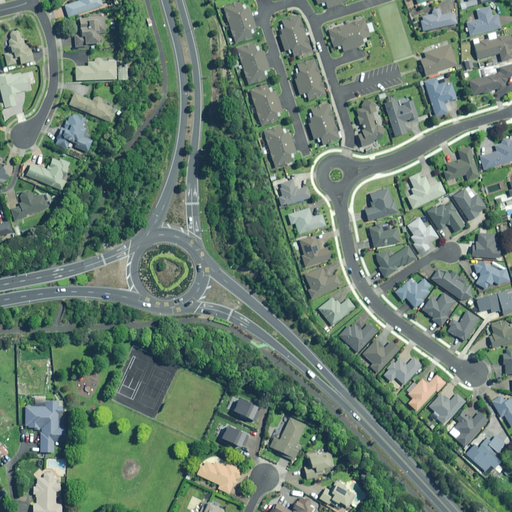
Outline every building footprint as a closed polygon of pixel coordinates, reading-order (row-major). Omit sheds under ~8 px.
[(77,0),(77,1),(64,5),(68,17),(103,6),(100,0),(77,0)] [(223,7),(235,43),(253,37),(250,29),(255,27),(249,7),(243,9),(240,2),(223,7)] [(493,16),(490,7),(476,11),(478,19),(466,22),(469,36),(501,28),(498,15),(493,16)] [(441,15),(439,9),(432,10),(433,14),(422,17),(423,20),(421,21),(423,31),(457,24),(455,12),(441,15)] [(310,50),(298,14),(281,20),(284,27),(280,29),(281,33),(279,34),(284,49),(290,48),(293,56),(310,50)] [(107,32),(106,15),(80,18),(81,35),(74,36),(75,47),(86,46),(86,44),(99,43),(98,33),(107,32)] [(365,18),(329,30),(335,47),(343,45),(345,50),(360,45),(359,43),(364,42),(363,38),(370,35),(365,18)] [(23,37),(20,38),(19,31),(9,33),(11,40),(8,40),(10,47),(8,48),(9,53),(4,54),(7,66),(16,64),(15,60),(19,59),(21,64),(34,61),(31,49),(26,50),(23,37)] [(511,44),(511,42),(510,35),(489,41),(489,40),(474,43),(478,59),(499,54),(501,61),(511,58),(511,54),(511,49),(511,48),(511,44)] [(237,49),(249,85),(266,79),(263,70),(269,68),(262,49),(257,51),(254,43),(237,49)] [(420,60),(426,76),(457,66),(450,44),(425,53),(426,58),(420,60)] [(76,80),(85,80),(85,85),(119,85),(119,79),(125,79),(125,68),(116,68),(116,62),(102,62),(102,58),(95,58),(95,62),(88,62),(88,66),(76,67),(76,80)] [(326,95),(314,59),(297,65),(300,72),(296,74),(297,78),(295,79),(300,95),(306,93),(309,101),(326,95)] [(471,59),(464,61),(466,70),(474,68),(471,59)] [(494,73),(493,68),(486,70),(487,76),(468,80),(472,95),(507,88),(505,78),(511,76),(511,64),(499,67),(500,72),(494,73)] [(30,82),(27,72),(0,78),(0,88),(5,108),(16,105),(13,94),(29,90),(27,83),(30,82)] [(445,86),(442,76),(424,82),(435,116),(447,113),(444,102),(456,99),(452,84),(445,86)] [(250,90),(262,126),(280,120),(277,111),(282,109),(276,90),(270,92),(267,84),(250,90)] [(93,102),(74,94),(69,105),(111,123),(115,114),(110,112),(114,104),(95,96),(93,102)] [(375,107),(376,105),(365,99),(361,106),(362,108),(356,110),(363,133),(358,134),(362,146),(374,143),(373,141),(377,140),(380,141),(385,129),(377,125),(373,112),(377,111),(375,107)] [(399,106),(397,100),(384,104),(395,137),(407,133),(404,121),(418,117),(413,101),(399,106)] [(340,139),(329,104),(311,109),(314,117),(310,118),(311,122),(309,123),(315,139),(320,137),(323,145),(340,139)] [(85,120),(70,114),(63,130),(62,129),(55,144),(66,149),(69,141),(76,144),(74,147),(87,152),(92,141),(83,137),(86,129),(82,127),(85,120)] [(264,131),(276,167),(293,161),(290,153),(296,151),(289,131),(283,133),(281,126),(264,131)] [(495,152),(479,157),(482,169),(511,160),(511,140),(509,141),(509,140),(506,139),(502,139),(500,143),(500,144),(494,146),(495,152)] [(479,177),(470,147),(458,151),(461,160),(446,164),(448,171),(443,172),(446,181),(465,175),(467,181),(479,177)] [(0,183),(9,178),(3,168),(0,170),(0,159),(2,158),(0,154),(0,183)] [(59,161),(52,159),(47,171),(32,164),(27,176),(62,190),(65,182),(61,180),(63,175),(65,176),(70,163),(59,159),(59,161)] [(420,179),(418,174),(409,178),(413,188),(411,190),(413,194),(407,197),(412,209),(445,193),(439,182),(429,187),(425,177),(420,179)] [(282,188),(279,189),(282,197),(278,198),(281,206),(310,198),(307,187),(295,190),(292,180),(280,184),(282,188)] [(392,202),(388,189),(369,194),(373,208),(365,210),(368,221),(397,214),(394,201),(392,202)] [(471,199),(464,189),(453,197),(469,222),(479,215),(477,213),(486,207),(477,195),(471,199)] [(33,197),(32,193),(27,190),(21,192),(19,197),(21,203),(18,203),(19,206),(10,209),(14,221),(26,218),(25,215),(47,208),(42,194),(33,197)] [(455,209),(451,203),(444,207),(441,203),(436,207),(427,213),(439,230),(449,224),(455,233),(465,227),(454,210),(455,209)] [(312,218),(309,208),(288,215),(291,225),(295,223),(298,234),(326,226),(322,215),(312,218)] [(426,229),(419,218),(407,226),(413,236),(410,237),(414,244),(413,245),(419,255),(429,248),(427,245),(438,238),(430,226),(426,229)] [(0,237),(13,233),(9,221),(0,224),(0,237)] [(385,231),(383,223),(375,225),(376,227),(369,228),(374,248),(400,242),(397,229),(385,231)] [(498,234),(478,233),(478,241),(476,241),(475,246),(473,246),(472,257),(499,258),(500,249),(497,249),(498,241),(498,237),(498,234)] [(320,249),(316,237),(309,239),(308,238),(299,240),(304,255),(302,256),(305,267),(331,259),(328,247),(320,249)] [(379,266),(376,268),(383,278),(396,270),(394,268),(401,264),(403,266),(415,259),(407,246),(388,259),(386,252),(374,254),(376,262),(379,266)] [(476,273),(478,273),(481,274),(476,284),(487,289),(489,284),(491,285),(493,282),(498,284),(510,281),(507,269),(499,271),(497,269),(498,266),(491,262),(489,266),(483,262),(473,265),(476,273)] [(328,278),(323,267),(304,275),(311,289),(308,290),(312,298),(341,285),(336,275),(328,278)] [(472,299),(469,286),(463,287),(466,281),(453,272),(451,275),(446,272),(444,274),(437,270),(431,279),(461,300),(472,299)] [(417,285),(411,278),(394,292),(402,301),(406,298),(415,309),(421,303),(420,302),(430,294),(426,290),(431,287),(424,279),(417,285)] [(511,292),(506,294),(505,291),(476,300),(480,312),(490,309),(491,313),(501,310),(503,316),(511,313),(510,308),(511,307),(511,292)] [(455,302),(443,293),(437,302),(430,298),(422,310),(433,318),(432,320),(441,327),(447,318),(445,316),(455,302)] [(348,299),(341,305),(337,300),(335,302),(332,298),(318,309),(332,326),(355,308),(348,299)] [(479,318),(466,311),(459,324),(452,320),(449,325),(451,326),(447,332),(466,342),(479,318)] [(511,328),(508,330),(506,321),(491,326),(494,334),(489,336),(493,349),(511,342),(511,328)] [(377,331),(369,323),(362,331),(352,322),(339,336),(357,353),(377,331)] [(399,349),(391,341),(385,349),(376,341),(363,355),(373,364),(370,367),(377,373),(399,349)] [(507,354),(503,354),(504,365),(505,365),(505,375),(511,374),(511,349),(507,350),(507,354)] [(407,366),(399,359),(397,362),(395,360),(387,368),(389,370),(384,375),(391,382),(395,377),(404,385),(422,365),(414,358),(407,366)] [(445,383),(436,375),(428,384),(422,379),(408,394),(413,399),(408,404),(417,411),(436,391),(437,392),(445,383)] [(465,402),(456,394),(450,401),(441,394),(429,407),(438,416),(436,418),(443,424),(450,416),(451,418),(465,402)] [(504,402),(500,396),(491,401),(501,418),(504,416),(511,428),(511,427),(511,404),(509,399),(504,402)] [(259,409),(240,400),(235,411),(254,420),(259,409)] [(26,406),(25,426),(28,426),(28,428),(33,428),(33,430),(40,430),(40,429),(41,429),(40,452),(54,453),(54,442),(65,442),(65,428),(58,428),(58,414),(63,414),(63,402),(46,402),(45,406),(26,406)] [(472,420),(462,412),(455,419),(459,422),(450,432),(456,438),(456,439),(464,447),(488,421),(479,412),(472,420)] [(306,424),(290,417),(284,432),(278,429),(270,447),(279,452),(278,454),(294,461),(301,446),(297,443),(306,424)] [(244,435),(228,427),(223,439),(238,446),(244,435)] [(505,444),(496,436),(488,444),(485,441),(476,450),(479,453),(472,460),(489,475),(500,462),(491,454),(495,451),(497,453),(505,444)] [(333,466),(330,452),(317,455),(316,453),(306,455),(309,466),(304,467),(307,479),(316,477),(316,475),(323,474),(322,469),(333,466)] [(237,481),(235,480),(236,478),(239,478),(241,473),(239,469),(227,464),(225,467),(215,462),(213,465),(206,462),(204,468),(200,466),(197,475),(220,485),(218,489),(229,494),(233,485),(235,486),(237,481)] [(53,473),(44,473),(44,478),(37,478),(36,487),(33,487),(33,494),(36,494),(36,504),(33,503),(32,511),(61,511),(62,504),(56,504),(56,491),(60,492),(60,479),(53,479),(53,473)] [(344,486),(336,481),(330,491),(325,489),(319,499),(328,504),(329,503),(335,507),(338,502),(348,508),(355,496),(343,489),(344,486)] [(289,490),(284,487),(279,495),(283,497),(279,504),(276,503),(270,511),(311,511),(313,509),(309,507),(311,503),(300,497),(299,498),(287,492),(289,490)] [(213,500),(211,504),(208,502),(202,511),(198,511),(196,511),(195,511),(225,511),(219,508),(221,504),(213,500)]
